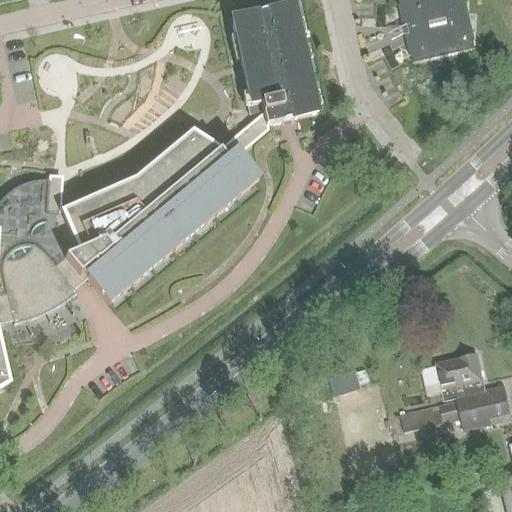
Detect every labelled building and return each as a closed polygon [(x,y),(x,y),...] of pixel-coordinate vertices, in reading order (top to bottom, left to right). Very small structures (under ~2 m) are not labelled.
[(398,9),(409,59),(411,59),(412,67),(474,53),(473,45),(474,45),(464,0),(403,0),(398,1),(399,9),(398,9)] [(292,8),(230,22),(250,109),(260,106),(263,117),(265,128),(273,127),(316,117),(292,8)] [(235,159),(267,133),(265,128),(263,117),(217,155),(191,138),(122,195),(71,218),(59,217),(60,190),(48,189),(48,184),(35,184),(23,188),(11,193),(1,202),(0,203),(0,392),(7,388),(0,356),(0,327),(12,325),(13,328),(35,321),(56,310),(75,297),(68,288),(78,280),(82,277),(108,308),(256,185),(235,159)] [(476,357),(436,366),(444,403),(455,400),(456,404),(401,417),(405,434),(460,421),(463,433),(485,427),(485,428),(511,422),(504,388),(484,393),(476,357)] [(329,382),(334,399),(362,391),(357,374),(329,382)] [(507,511),(511,511),(511,445),(509,447),(511,460),(511,479),(500,483),(507,511)]
